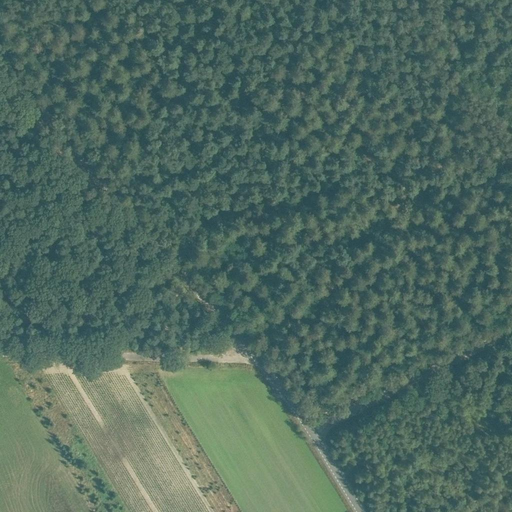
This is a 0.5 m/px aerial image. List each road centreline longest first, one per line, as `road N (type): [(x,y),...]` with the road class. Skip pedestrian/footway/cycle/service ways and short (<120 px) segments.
road 1 (unclassified): [(258,360),(0,61)]
road 2 (unclassified): [(0,352),(258,360)]
road 3 (unclassified): [(312,433),(511,329)]
